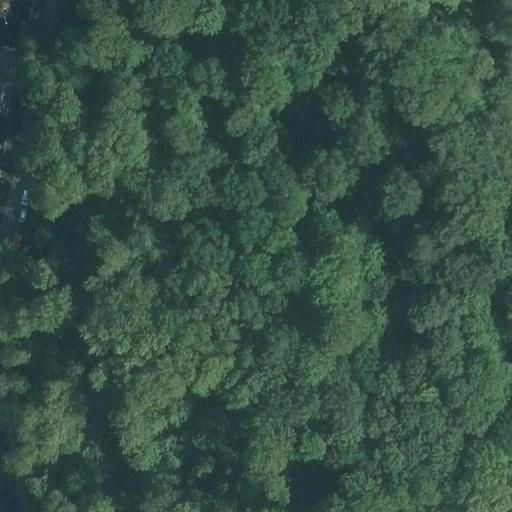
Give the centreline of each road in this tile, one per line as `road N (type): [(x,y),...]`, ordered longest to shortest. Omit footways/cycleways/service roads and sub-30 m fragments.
road 1 (unclassified): [(17,511),(2,304),(51,0)]
road 2 (tertiary): [(511,319),(437,260),(283,94),(237,0)]
